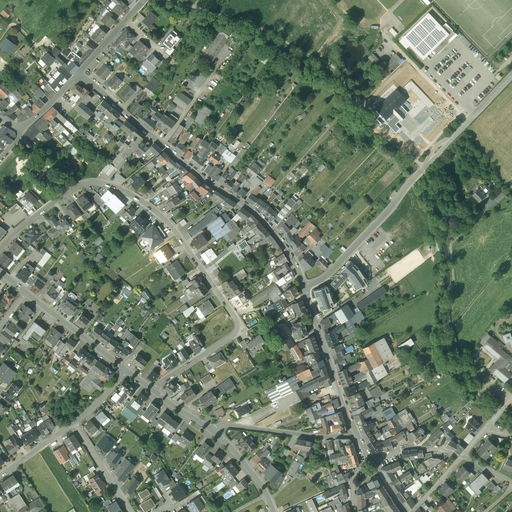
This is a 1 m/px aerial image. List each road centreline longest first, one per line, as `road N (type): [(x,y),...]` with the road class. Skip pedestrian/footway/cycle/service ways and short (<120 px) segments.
road 1 (track): [(171,0),(263,30),(333,67),(365,123),(421,168),(453,241),(454,336),(465,376),(498,414)]
road 2 (residential): [(150,390),(239,328),(167,221),(117,187),(83,183),(0,250)]
road 3 (residential): [(304,286),(261,218),(80,77)]
road 4 (unclassified): [(304,286),(323,279),(511,74)]
road 5 (residential): [(355,434),(304,286)]
road 6 (residential): [(355,434),(212,430)]
road 7 (residential): [(124,371),(25,294)]
